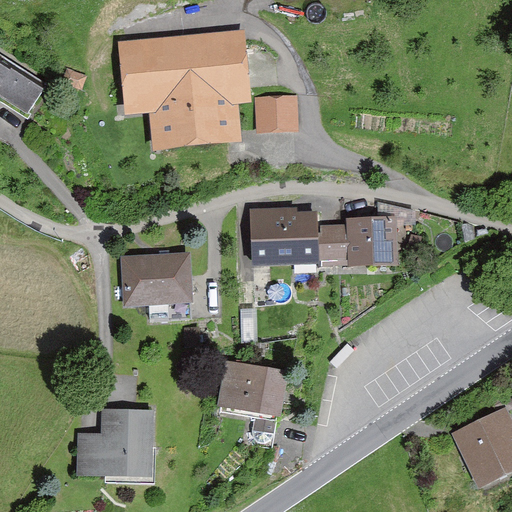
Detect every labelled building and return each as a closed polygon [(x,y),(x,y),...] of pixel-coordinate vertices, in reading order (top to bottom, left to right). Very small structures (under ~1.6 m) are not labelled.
[(229,42),(156,46),(159,100),(164,100),(166,134),(188,133),(189,139),(221,137),(221,129),(227,128),(226,113),(229,112),(228,94),(219,95),(216,52),(230,51),(229,42)] [(0,97),(27,115),(46,86),(13,65),(11,68),(0,61),(0,97)] [(293,102),(261,102),(261,128),(294,128),(293,102)] [(317,262),(317,261),(316,231),(316,218),(252,220),(253,264),(317,262)] [(351,225),(351,230),(352,259),(353,262),(393,261),(392,223),(351,225)] [(338,260),(352,259),(351,230),(337,231),(338,260)] [(337,231),(316,231),(317,261),(338,260),(337,231)] [(188,256),(123,260),(126,306),(149,304),(150,322),(191,319),(190,302),(191,302),(188,256)] [(221,407),(248,411),(277,417),(285,374),(230,364),(221,407)] [(511,388),(491,398),(499,414),(511,407),(511,388)] [(105,446),(79,445),(79,476),(106,477),(106,474),(116,474),(116,478),(142,479),(142,449),(148,449),(149,412),(106,411),(105,446)] [(271,449),(277,417),(248,411),(241,444),(271,449)] [(511,436),(503,418),(461,438),(481,480),(511,464),(511,436)]
